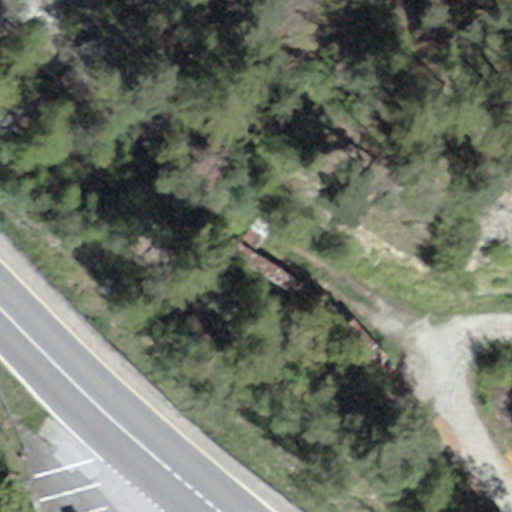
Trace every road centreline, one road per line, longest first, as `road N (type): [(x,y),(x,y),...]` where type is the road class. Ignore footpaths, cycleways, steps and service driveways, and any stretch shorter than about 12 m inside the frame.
road 1 (secondary): [(0,313),(112,423),(219,511)]
road 2 (track): [(511,318),(496,316),(475,329),(456,370),(470,441),(511,507)]
